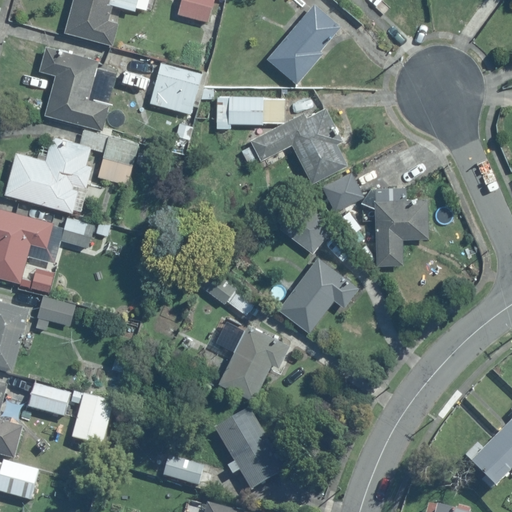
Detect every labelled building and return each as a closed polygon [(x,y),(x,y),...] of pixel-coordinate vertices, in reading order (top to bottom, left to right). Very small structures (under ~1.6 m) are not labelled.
[(72,0),(63,28),(64,28),(113,44),(120,22),(108,18),(113,3),(135,10),(137,5),(147,8),(149,0),(72,0)] [(181,0),(178,13),(209,21),(214,0),(181,0)] [(318,0),(314,0),(266,56),(296,82),(346,24),(318,0)] [(129,33),(125,46),(145,51),(148,38),(129,33)] [(92,80),(116,87),(121,70),(46,48),(39,71),(56,76),(46,112),(103,129),(111,102),(88,96),(92,80)] [(162,62),(152,102),(194,113),(204,73),(162,62)] [(287,96),(219,95),(218,126),(234,126),(234,121),(287,122),(287,96)] [(264,160),(293,144),(312,180),(348,161),(319,108),(255,143),(264,160)] [(86,129),(82,142),(102,148),(106,135),(86,129)] [(140,140),(110,135),(102,176),(133,182),(140,140)] [(16,150),(5,192),(74,212),(82,184),(87,186),(94,163),(87,161),(91,148),(53,137),(46,158),(16,150)] [(352,170),(323,186),(336,209),(365,193),(352,170)] [(402,183),(375,184),(378,264),(402,263),(401,236),(427,235),(425,200),(403,201),(402,183)] [(306,199),(284,229),(315,251),(337,221),(306,199)] [(63,225),(0,208),(0,275),(22,281),(29,255),(53,262),(63,225)] [(98,222),(68,215),(62,239),(92,246),(98,222)] [(321,253),(279,306),(310,331),(337,297),(345,304),(360,285),(321,253)] [(208,256),(193,275),(226,302),(230,298),(248,313),(260,298),(208,256)] [(76,302),(44,296),(38,327),(46,328),(48,319),(72,324),(76,302)] [(0,366),(12,370),(29,307),(0,298),(0,366)] [(291,343),(251,323),(222,379),(257,398),(274,361),(282,364),(291,343)] [(0,417),(9,383),(0,380),(0,452),(16,457),(25,425),(0,418),(0,417)] [(72,392),(37,382),(31,406),(66,415),(72,392)] [(115,400),(86,392),(75,436),(104,444),(115,400)] [(252,403),(215,425),(236,461),(231,464),(235,471),(242,467),(254,487),(289,466),(252,403)] [(511,407),(511,409),(511,420),(484,448),(478,442),(463,457),(469,462),(493,487),(511,467),(511,407)] [(83,442),(74,439),(71,448),(80,450),(83,442)] [(206,465),(172,455),(166,474),(201,484),(206,465)] [(2,460),(0,468),(0,491),(37,500),(44,470),(2,460)] [(251,511),(211,502),(208,511),(251,511)]
